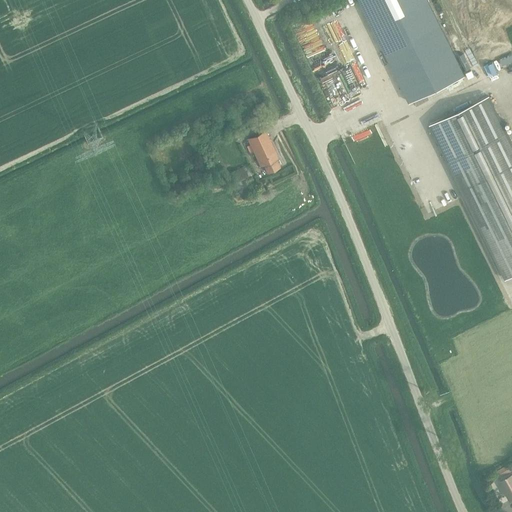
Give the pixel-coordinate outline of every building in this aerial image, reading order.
[(359,0),(409,102),(465,75),(428,0),(359,0)] [(511,164),(483,106),(423,134),(500,289),(511,283),(511,164)] [(263,164),(267,172),(280,166),(276,158),(278,157),(265,129),(247,138),(250,145),(247,146),(250,154),(254,152),(260,166),(263,164)] [(234,184),(245,179),(245,177),(248,176),(243,166),(229,174),(234,184)] [(226,185),(221,177),(213,182),(218,190),(226,185)] [(508,473),(511,471),(508,465),(504,467),(496,471),(499,477),(508,473)] [(511,499),(511,475),(501,481),(511,500),(511,499)]
